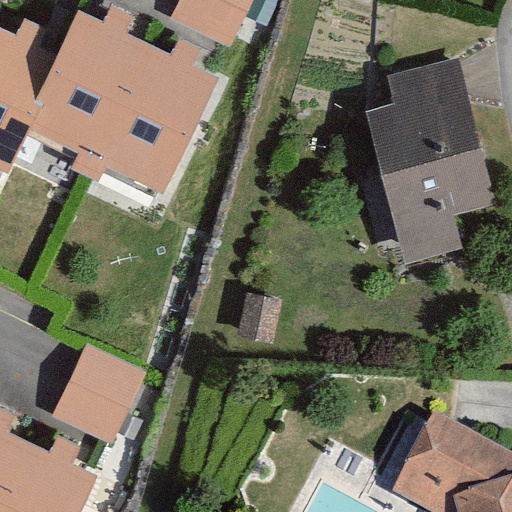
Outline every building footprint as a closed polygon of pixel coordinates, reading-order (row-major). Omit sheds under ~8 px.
[(109,0),(80,0),(59,44),(31,102),(172,170),(227,57),(109,0)] [(172,0),(165,15),(222,45),(245,0),(172,0)] [(59,44),(0,14),(0,150),(31,102),(59,44)] [(455,58),(382,72),(388,97),(355,105),(393,260),(456,249),(447,216),(490,205),(455,58)] [(86,351),(59,407),(108,430),(135,375),(86,351)] [(66,511),(94,454),(0,409),(0,511),(66,511)] [(511,511),(511,459),(508,460),(421,414),(379,491),(419,511),(511,511)]
